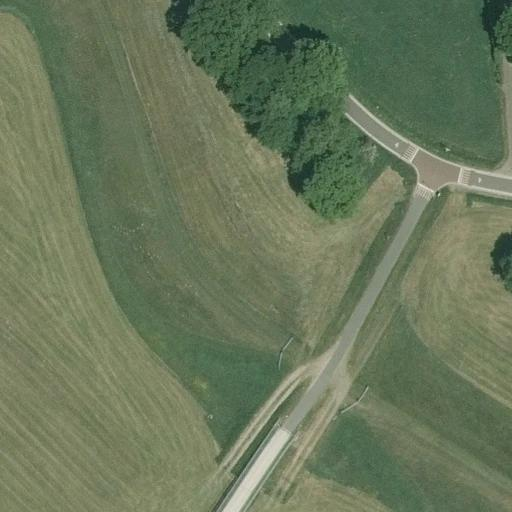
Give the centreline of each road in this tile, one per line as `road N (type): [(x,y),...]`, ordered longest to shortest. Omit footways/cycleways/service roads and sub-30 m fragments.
road 1 (unclassified): [(436,170),(342,349),(235,511)]
road 2 (unclassified): [(436,170),(397,148),(246,0)]
